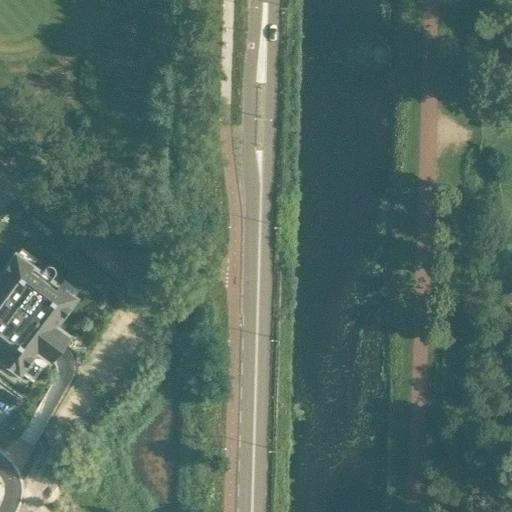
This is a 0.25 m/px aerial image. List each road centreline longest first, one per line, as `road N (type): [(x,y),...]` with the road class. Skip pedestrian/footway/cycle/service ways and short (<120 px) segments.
road 1 (secondary): [(254,511),(261,190)]
road 2 (secondary): [(264,0),(250,66),(249,141),(261,190)]
road 3 (secondary): [(261,190),(272,67),(264,0)]
